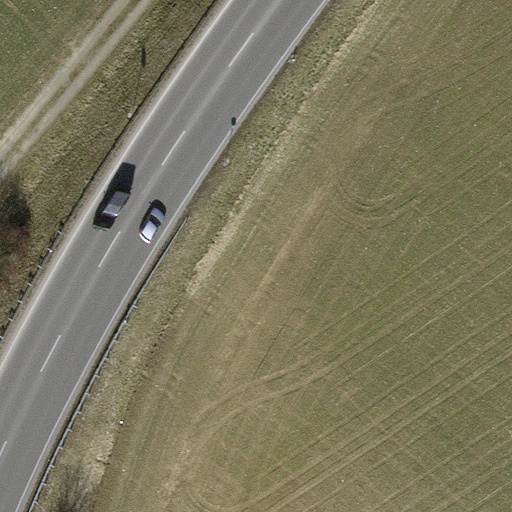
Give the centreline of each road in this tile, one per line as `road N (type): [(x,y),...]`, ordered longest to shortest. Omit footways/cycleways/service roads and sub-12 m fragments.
road 1 (primary): [(71,302),(218,82),(284,0)]
road 2 (track): [(124,0),(0,150)]
road 3 (primary): [(71,302),(0,466)]
